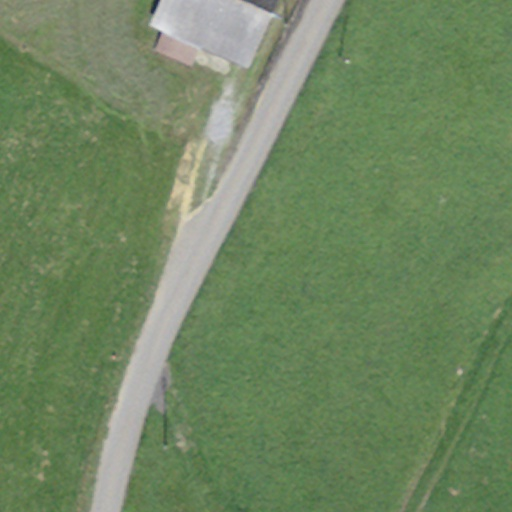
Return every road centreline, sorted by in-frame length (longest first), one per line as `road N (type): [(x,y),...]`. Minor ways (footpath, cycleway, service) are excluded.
road 1 (unclassified): [(102,511),(140,376),(323,0)]
road 2 (track): [(413,511),(511,314)]
road 3 (track): [(168,318),(177,440),(213,511)]
